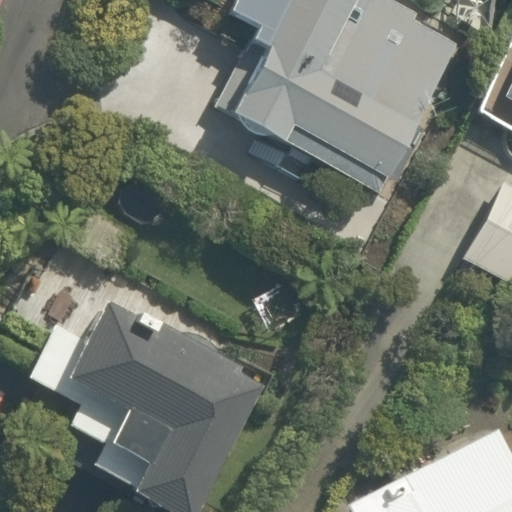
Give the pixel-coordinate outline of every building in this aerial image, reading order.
[(447,39),(380,0),(277,0),(211,114),(353,198),(447,39)] [(511,46),(489,94),(476,87),(463,114),(511,138),(511,46)] [(511,180),(510,179),(462,256),(511,286),(511,180)] [(116,452),(99,484),(153,511),(169,511),(240,379),(83,296),(62,337),(36,323),(9,374),(36,388),(41,378),(97,407),(82,435),(116,452)] [(336,511),(492,511),(511,502),(511,485),(482,425),(331,501),(336,511)]
